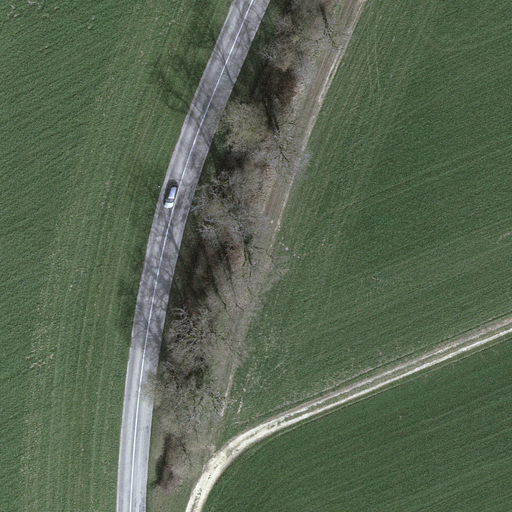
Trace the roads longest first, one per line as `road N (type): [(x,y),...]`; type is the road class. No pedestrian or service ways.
road 1 (tertiary): [(138,511),(150,317),(178,194),(253,0)]
road 2 (track): [(197,511),(214,475),(276,424),(511,324)]
